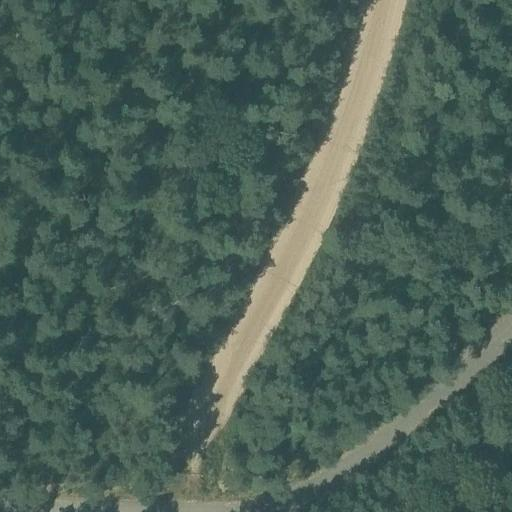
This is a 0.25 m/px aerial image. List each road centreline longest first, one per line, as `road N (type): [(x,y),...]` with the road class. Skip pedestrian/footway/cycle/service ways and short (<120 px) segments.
road 1 (track): [(181,511),(217,394),(331,164),(385,0)]
road 2 (unknown): [(511,327),(315,488),(205,511)]
